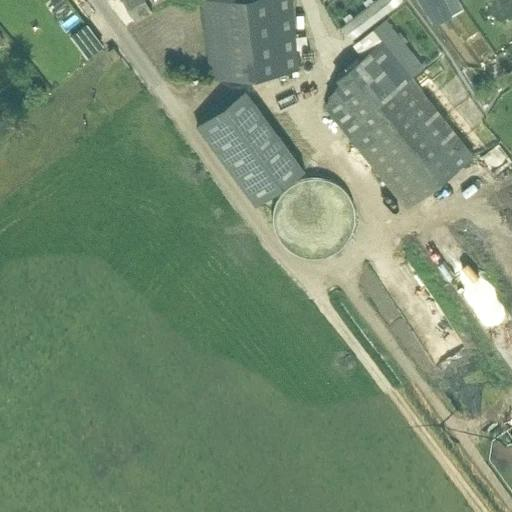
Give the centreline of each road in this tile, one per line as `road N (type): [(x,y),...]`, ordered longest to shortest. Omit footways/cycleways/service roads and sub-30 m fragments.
road 1 (track): [(100,0),(481,511)]
road 2 (track): [(511,506),(335,262),(292,260)]
